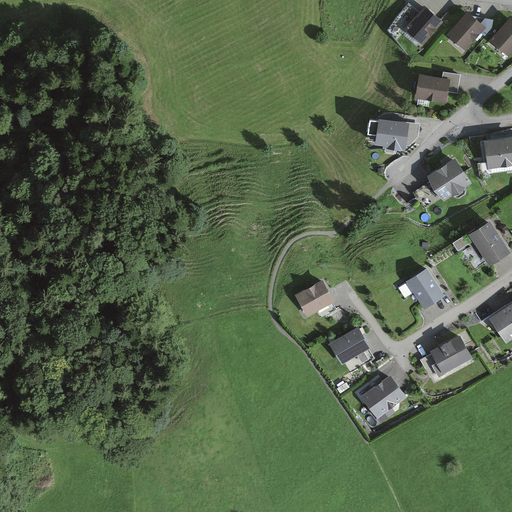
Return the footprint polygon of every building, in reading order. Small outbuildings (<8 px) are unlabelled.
[(423,41),(440,21),(425,8),(408,29),(423,41)] [(465,47),(483,27),(468,14),(450,34),(465,47)] [(508,54),(511,48),(511,21),(510,20),(493,40),(508,54)] [(448,81),(421,76),(418,96),(445,101),(448,81)] [(410,124),(372,119),(370,134),(379,135),(377,144),(385,145),(384,147),(407,150),(410,124)] [(511,139),(486,144),(490,167),(511,163),(511,139)] [(442,198),(468,180),(455,162),(429,179),(442,198)] [(489,224),(472,235),(490,263),(508,252),(489,224)] [(442,295),(426,271),(409,282),(425,306),(442,295)] [(322,283),(297,297),(307,315),(332,301),(322,283)] [(511,305),(492,319),(507,340),(511,336),(511,305)] [(357,330),(332,344),(342,361),(367,347),(357,330)] [(459,338),(433,352),(439,363),(434,366),(439,374),(470,358),(459,338)] [(390,378),(364,397),(377,415),(403,397),(390,378)]
